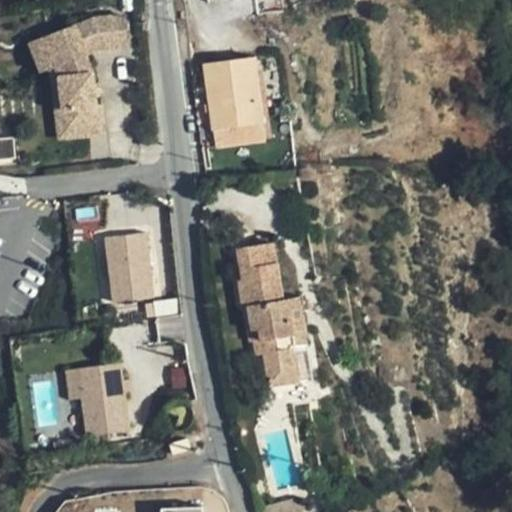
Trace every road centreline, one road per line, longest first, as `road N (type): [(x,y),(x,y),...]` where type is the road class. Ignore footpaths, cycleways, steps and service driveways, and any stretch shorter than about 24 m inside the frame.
road 1 (residential): [(153,0),(200,359),(233,466)]
road 2 (residential): [(38,511),(61,485),(91,477),(233,466)]
